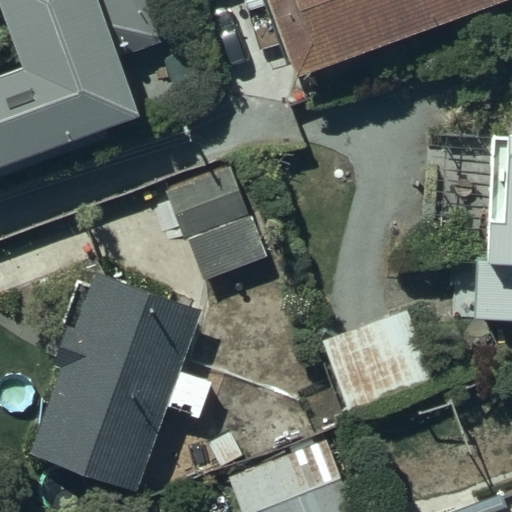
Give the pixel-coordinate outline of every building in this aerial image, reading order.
[(0,0),(0,21),(15,63),(0,68),(0,157),(131,111),(112,59),(158,42),(142,0),(0,0)] [(262,0),(288,70),(484,0),(262,0)] [(187,40),(147,53),(160,94),(200,81),(187,40)] [(511,317),(511,136),(500,137),(500,133),(487,133),(486,216),(481,216),(481,258),(475,257),(475,275),(470,275),(469,317),(511,317)] [(179,241),(187,238),(200,277),(263,258),(249,213),(245,214),(229,165),(162,186),(179,241)] [(205,381),(175,369),(198,311),(180,304),(93,270),(71,327),(64,325),(48,365),(55,367),(23,450),(122,489),(129,490),(163,403),(192,415),(205,381)] [(404,310),(321,340),(346,407),(429,376),(404,310)] [(326,436),(227,473),(241,511),(353,511),(354,511),(326,436)] [(511,511),(511,477),(492,484),(498,503),(480,509),(477,499),(442,511),(511,511)]
